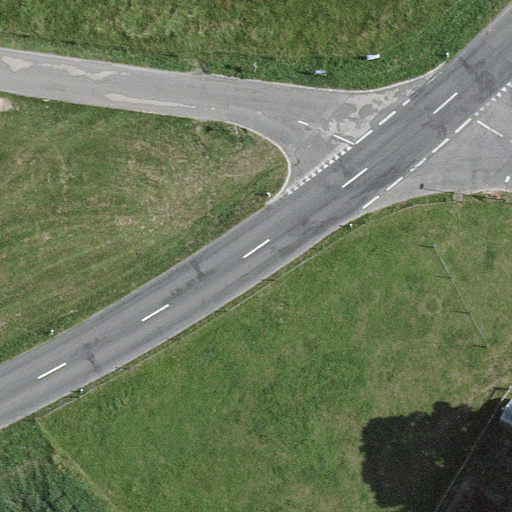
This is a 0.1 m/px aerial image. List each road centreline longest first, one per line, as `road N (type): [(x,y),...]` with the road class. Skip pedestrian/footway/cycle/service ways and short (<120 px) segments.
road 1 (tertiary): [(414,138),(102,351),(0,401)]
road 2 (unclassified): [(0,79),(289,112),(414,138)]
road 3 (tertiary): [(511,42),(414,138)]
